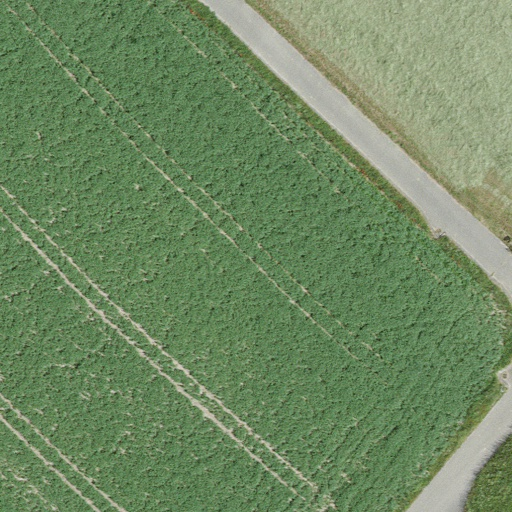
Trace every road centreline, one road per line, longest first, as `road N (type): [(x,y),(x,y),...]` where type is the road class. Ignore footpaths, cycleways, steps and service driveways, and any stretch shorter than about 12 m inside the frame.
road 1 (track): [(511,272),(225,0)]
road 2 (unclassified): [(511,403),(426,511)]
